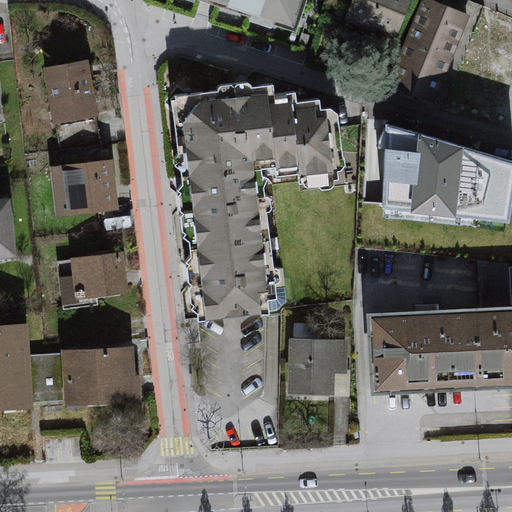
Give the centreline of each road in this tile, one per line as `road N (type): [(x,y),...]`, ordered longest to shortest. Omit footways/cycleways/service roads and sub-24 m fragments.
road 1 (residential): [(179,505),(120,9)]
road 2 (residential): [(120,9),(159,31),(511,141)]
road 3 (primary): [(511,487),(179,505)]
road 4 (primary): [(179,505),(25,511)]
